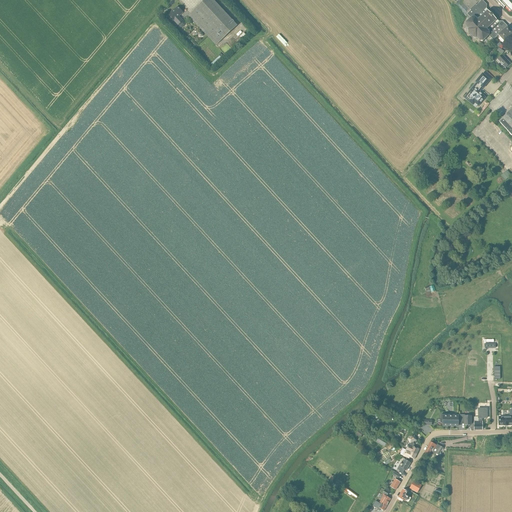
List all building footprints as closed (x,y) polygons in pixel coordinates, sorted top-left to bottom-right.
[(205,0),(188,16),(192,19),(216,45),(237,25),(213,0),(205,0)] [(471,19),(469,20),(466,23),(465,23),(465,24),(466,24),(466,26),(465,27),(466,27),(469,30),(468,31),(468,32),(468,33),(469,34),(468,34),(469,34),(472,38),(472,39),(473,38),(474,39),(475,39),(477,39),(479,41),(479,42),(480,42),(481,41),(483,41),(483,42),(484,42),(483,41),(489,36),(493,40),(498,36),(508,27),(503,21),(500,21),(499,21),(499,22),(497,20),(497,19),(496,20),(493,17),(494,16),(493,16),(492,14),(491,14),(488,11),(486,9),(487,8),(487,5),(482,0),(481,0),(476,5),(475,5),(476,5),(475,4),(470,10),(471,11),(467,14),(471,19)] [(511,0),(495,0),(497,2),(498,2),(498,3),(500,2),(501,4),(500,5),(503,8),(504,9),(506,7),(511,12),(511,11),(511,0)] [(174,21),(178,25),(181,28),(186,24),(183,21),(180,18),(178,17),(183,13),(177,7),(169,15),(174,21)] [(504,42),(511,34),(511,30),(508,27),(498,36),(504,42)] [(188,37),(186,39),(186,40),(194,49),(196,46),(188,37)] [(209,65),(211,67),(221,58),(221,57),(223,56),(220,53),(218,55),(219,56),(209,65)] [(497,60),(505,68),(510,63),(502,55),(497,60)] [(473,90),(468,97),(470,99),(472,101),(472,100),(478,106),(484,99),(480,96),(482,95),(479,92),(483,88),(490,80),(483,74),(476,82),(477,83),(472,89),(473,90)] [(511,108),(499,121),(511,135),(511,108)] [(478,408),(478,413),(478,421),(474,421),(474,430),(482,430),(482,419),(487,418),(487,408),(478,408)] [(510,417),(499,417),(499,425),(504,425),(504,426),(508,426),(508,425),(511,424),(511,409),(509,410),(510,416),(510,417)] [(443,416),(443,425),(443,427),(459,427),(459,424),(464,424),(464,426),(471,426),(471,416),(465,416),(465,415),(458,415),(458,416),(443,416)] [(398,446),(406,449),(406,450),(416,455),(417,455),(419,449),(413,446),(414,445),(413,442),(417,441),(415,435),(408,438),(408,439),(405,445),(405,444),(404,446),(400,444),(398,446)] [(424,452),(428,455),(429,455),(430,452),(435,455),(436,453),(439,455),(443,448),(433,442),(433,443),(430,442),(424,452)] [(414,459),(416,455),(406,450),(403,449),(400,455),(403,456),(409,459),(410,457),(414,459)] [(402,462),(399,466),(398,469),(400,470),(398,473),(403,476),(404,473),(402,472),(404,469),(406,470),(410,463),(405,460),(403,462),(402,462)] [(328,479),(331,480),(330,481),(339,487),(340,484),(336,481),(338,478),(334,475),(333,476),(331,475),(328,479)] [(391,487),(396,490),(400,482),(395,479),(394,482),(393,483),(391,487)] [(414,481),(410,488),(411,489),(417,493),(421,486),(414,481)] [(403,500),(404,501),(406,501),(408,496),(406,495),(407,492),(403,489),(398,497),(403,500)] [(383,495),(379,503),(386,507),(388,503),(387,503),(390,499),(383,495)] [(373,506),(375,508),(380,510),(380,509),(384,511),(386,507),(379,503),(375,501),(373,506)]
